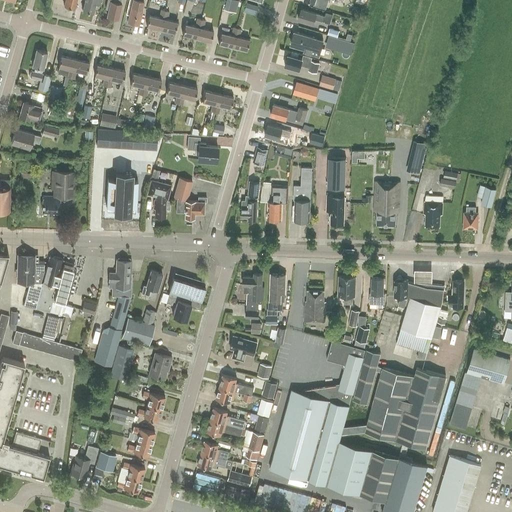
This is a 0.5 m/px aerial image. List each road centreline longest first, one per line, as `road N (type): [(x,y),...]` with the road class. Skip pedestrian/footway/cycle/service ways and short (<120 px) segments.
road 1 (secondary): [(511,260),(231,250)]
road 2 (residential): [(159,511),(231,250)]
road 3 (residential): [(260,80),(27,25)]
road 4 (secondary): [(211,245),(0,237)]
road 5 (residential): [(51,492),(70,367),(10,349)]
road 6 (unclassified): [(211,245),(260,80)]
